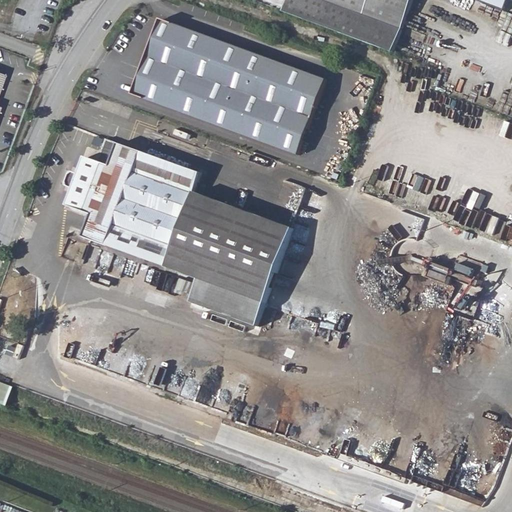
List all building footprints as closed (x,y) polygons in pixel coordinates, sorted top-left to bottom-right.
[(355,37),(368,0),(288,0),(285,12),(355,37)] [(368,0),(355,37),(393,51),(411,0),(368,0)] [(328,82),(269,60),(260,56),(162,20),(135,94),(300,155),(328,82)] [(260,56),(269,60),(272,53),(262,49),(260,56)] [(312,128),(321,130),(330,107),(321,104),(312,128)] [(128,119),(152,128),(157,116),(133,107),(128,119)] [(108,139),(99,161),(112,166),(120,143),(108,139)] [(86,237),(169,266),(196,191),(203,172),(120,143),(112,166),(99,161),(87,157),(80,174),(75,173),(70,175),(68,181),(69,186),(75,188),(69,205),(94,214),(86,237)] [(256,161),(268,165),(270,161),(258,156),(256,161)] [(295,227),(196,191),(169,266),(202,278),(269,302),(295,227)] [(269,302),(202,278),(193,301),(260,325),(269,302)] [(71,362),(88,368),(95,351),(77,345),(71,362)] [(0,403),(4,405),(12,385),(0,380),(0,403)]
